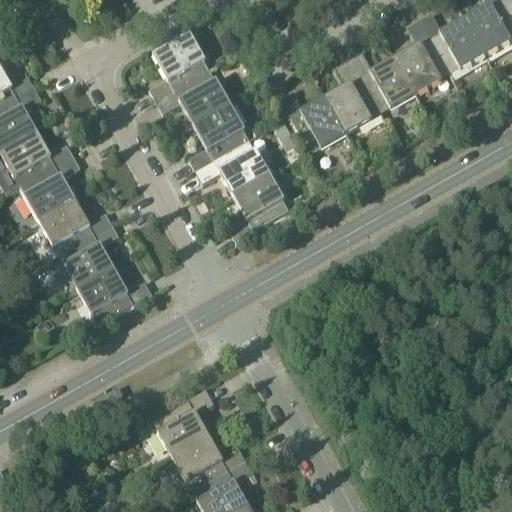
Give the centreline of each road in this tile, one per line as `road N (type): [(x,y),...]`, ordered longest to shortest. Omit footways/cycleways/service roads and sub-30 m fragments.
road 1 (tertiary): [(224,307),(511,144)]
road 2 (residential): [(224,307),(86,70)]
road 3 (tertiary): [(0,433),(224,307)]
road 4 (residential): [(342,511),(224,307)]
road 5 (residential): [(390,0),(279,60),(246,0)]
road 6 (residential): [(86,70),(205,0)]
